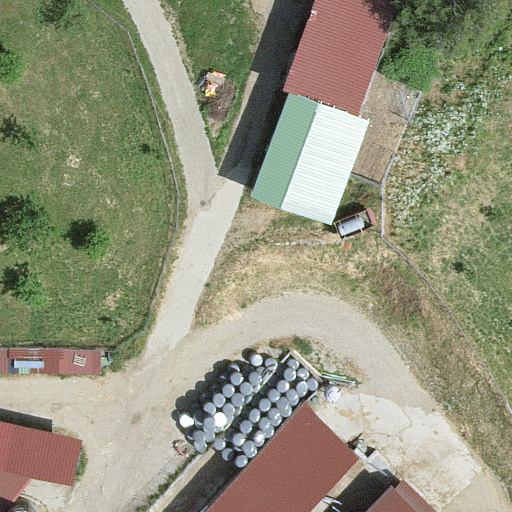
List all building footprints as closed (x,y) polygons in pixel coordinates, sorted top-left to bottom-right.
[(393,0),(310,0),(279,82),(286,84),(360,107),(393,0)] [(286,84),(250,187),(329,216),(368,113),(286,84)] [(303,387),(194,511),(295,511),(361,437),(303,387)] [(0,511),(0,502),(25,466),(26,462),(81,471),(89,423),(0,408),(0,511)] [(31,465),(25,489),(65,500),(71,475),(31,465)] [(438,511),(401,476),(388,481),(357,511),(438,511)]
